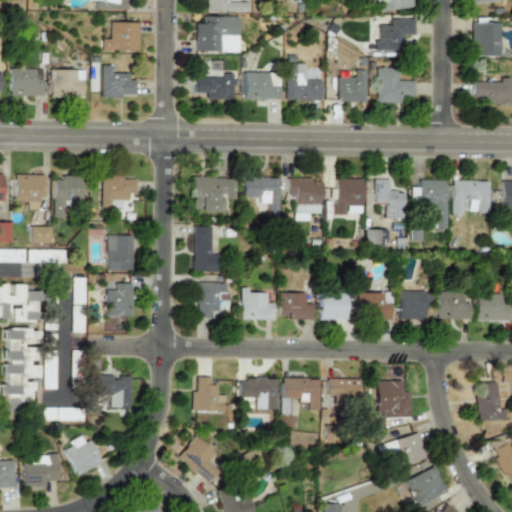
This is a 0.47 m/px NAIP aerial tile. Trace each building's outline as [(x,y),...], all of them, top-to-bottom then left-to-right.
[(92,0),(92,8),(122,9),(122,0),(92,0)] [(245,12),(245,2),(226,2),(226,0),(203,0),(203,11),(245,12)] [(374,0),(375,11),(410,7),(409,0),(374,0)] [(236,16),(200,15),(199,23),(193,22),(193,50),(235,51),(236,16)] [(411,19),(387,18),(387,24),(374,24),(374,49),(400,49),(401,34),(411,34),(411,19)] [(135,22),(107,21),(107,38),(99,38),(99,49),(135,50),(135,22)] [(496,56),(497,22),(469,21),(468,55),(496,56)] [(303,63),(283,63),(282,100),(319,100),(319,80),(302,79),(303,63)] [(134,80),(126,79),(126,72),(108,72),(108,65),(98,65),(98,97),(119,97),(120,93),(134,94),(134,80)] [(372,101),(410,102),(411,80),(395,80),(395,67),(373,66),(372,101)] [(7,95),(39,96),(40,69),(7,68),(7,95)] [(81,70),(48,69),(47,96),(81,96),(81,70)] [(352,77),(334,76),(334,101),(361,101),(362,70),(352,70),(352,77)] [(240,98),(276,99),(277,73),(241,72),(240,98)] [(192,92),(204,92),(204,98),(230,99),(230,73),(221,73),(221,77),(193,76),(192,92)] [(469,81),(470,99),(478,99),(478,104),(507,104),(507,78),(498,78),(498,81),(469,81)] [(41,174),(11,173),(10,200),(24,200),(24,209),(35,209),(36,196),(41,196),(41,174)] [(119,208),(119,200),(126,200),(126,193),(133,193),(133,179),(119,178),(119,174),(98,174),(97,207),(119,208)] [(78,201),(78,177),(50,176),(49,217),(63,217),(63,200),(78,201)] [(218,211),(218,196),(222,196),(221,199),(231,199),(231,177),(190,176),(189,211),(218,211)] [(239,196),(264,196),(264,213),(275,213),(275,177),(247,177),(247,180),(239,180),(239,196)] [(292,194),(291,220),(306,220),(306,212),(317,213),(317,181),(308,181),(308,177),(284,177),(284,194),(292,194)] [(359,178),(332,178),(332,214),(344,214),(344,211),(359,211),(359,178)] [(386,179),(370,178),(370,202),(382,202),(382,217),(400,217),(400,191),(386,191),(386,179)] [(408,186),(408,204),(425,205),(424,228),(442,228),(443,179),(415,179),(415,186),(408,186)] [(484,212),(485,181),(449,179),(447,214),(460,214),(460,200),(466,200),(465,211),(484,212)] [(511,215),(511,180),(499,180),(498,215),(511,215)] [(46,226),(26,226),(26,243),(46,242),(46,226)] [(189,271),(215,272),(215,254),(207,254),(207,226),(190,226),(189,271)] [(385,229),(363,229),(362,246),(385,246),(385,229)] [(128,234),(102,235),(103,270),(128,270),(128,234)] [(127,282),(112,283),(112,289),(101,290),(101,316),(128,316),(127,282)] [(207,318),(207,310),(214,310),(214,299),(224,300),(224,283),(192,282),(192,317),(207,318)] [(237,319),(270,319),(271,302),(263,302),(263,291),(237,290),(237,319)] [(421,320),(422,291),(394,290),(394,319),(421,320)] [(355,291),(354,318),(387,319),(388,292),(355,291)] [(466,302),(458,302),(458,291),(433,291),(433,319),(466,318),(466,302)] [(310,303),(303,303),(303,292),(276,292),(276,314),(285,314),(285,319),(310,319),(310,303)] [(343,320),(344,292),(316,292),(315,319),(343,320)] [(505,320),(505,304),(497,304),(498,293),(473,293),(472,320),(505,320)] [(34,329),(0,328),(0,346),(0,362),(0,370),(0,394),(5,395),(5,403),(27,403),(27,379),(33,379),(34,365),(25,365),(25,360),(33,360),(34,329)] [(126,376),(116,375),(115,376),(89,375),(89,394),(107,395),(107,407),(126,408),(126,376)] [(208,377),(193,376),(193,391),(189,391),(188,410),(221,411),(221,395),(214,394),(214,384),(207,384),(208,377)] [(315,410),(315,378),(279,377),(278,398),(304,399),(304,409),(315,410)] [(236,378),(236,396),(252,397),(252,409),(272,409),(273,379),(236,378)] [(323,398),(357,398),(357,378),(324,378),(323,398)] [(406,391),(400,391),(399,380),(371,381),(372,412),(380,412),(380,417),(407,416),(406,391)] [(501,395),(494,396),(493,382),(472,383),(474,420),(502,419),(501,395)] [(423,457),(415,431),(378,444),(381,456),(390,454),(394,467),(423,457)] [(511,477),(511,442),(505,446),(498,433),(483,441),(505,481),(511,477)] [(215,470),(205,460),(211,453),(192,435),(174,455),(204,482),(215,470)] [(81,442),(77,436),(57,446),(73,475),(98,462),(86,439),(81,442)] [(20,486),(42,485),(41,480),(55,480),(54,453),(32,454),(32,463),(19,463),(20,486)] [(0,487),(10,487),(9,459),(0,459),(0,487)] [(401,481),(414,506),(443,491),(430,466),(401,481)] [(249,511),(241,485),(215,492),(221,511),(249,511)] [(156,511),(145,498),(127,511),(156,511)] [(319,511),(338,511),(338,503),(319,503),(319,511)] [(453,511),(443,503),(435,511),(453,511)]
